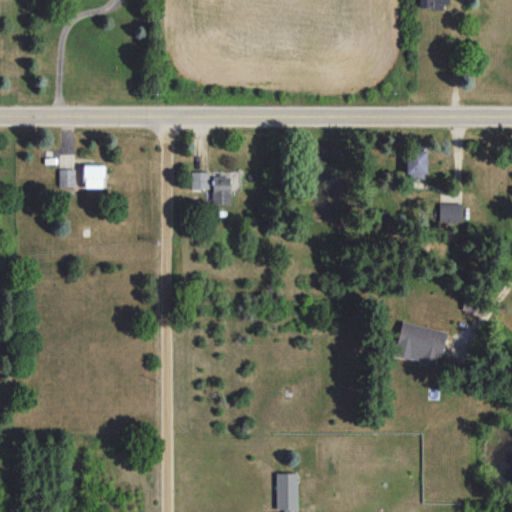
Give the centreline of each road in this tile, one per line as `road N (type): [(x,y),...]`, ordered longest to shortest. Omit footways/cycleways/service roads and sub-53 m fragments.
road 1 (residential): [(0,116),(511,116)]
road 2 (residential): [(164,116),(170,511)]
